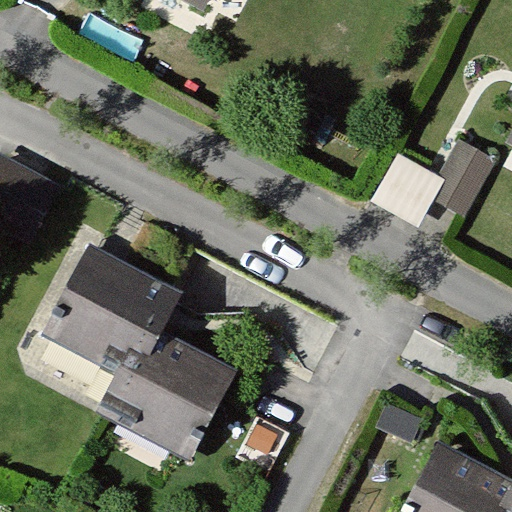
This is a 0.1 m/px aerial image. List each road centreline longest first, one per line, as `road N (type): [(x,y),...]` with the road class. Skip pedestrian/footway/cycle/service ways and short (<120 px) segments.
road 1 (residential): [(0,110),(372,306),(378,330),(283,511)]
road 2 (residential): [(0,42),(511,316)]
